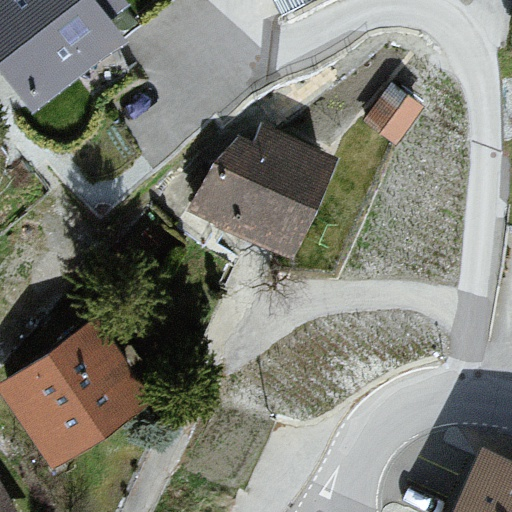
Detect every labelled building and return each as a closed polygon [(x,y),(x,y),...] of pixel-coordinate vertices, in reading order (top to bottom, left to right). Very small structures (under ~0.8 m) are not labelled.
[(0,56),(31,96),(72,64),(74,50),(106,25),(87,0),(1,0),(0,1),(0,56)] [(366,118),(393,138),(418,104),(391,84),(366,118)] [(216,163),(204,152),(163,191),(152,202),(173,224),(193,237),(203,244),(217,221),(205,216),(209,205),(285,236),(320,159),(268,136),(265,135),(258,151),(243,143),(235,158),(229,154),(223,166),(216,163)] [(52,444),(131,390),(90,328),(10,383),(52,444)] [(511,511),(511,471),(484,458),(458,511),(511,511)]
